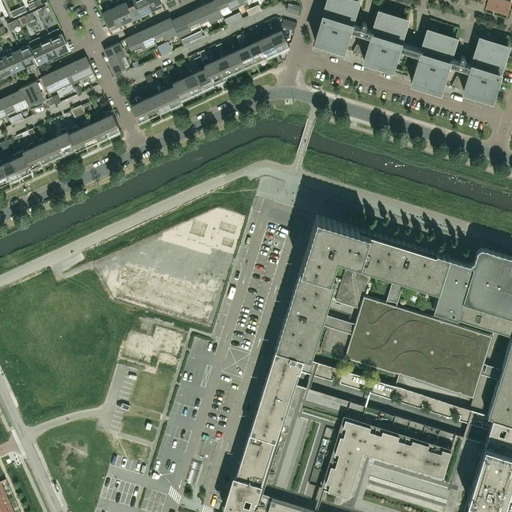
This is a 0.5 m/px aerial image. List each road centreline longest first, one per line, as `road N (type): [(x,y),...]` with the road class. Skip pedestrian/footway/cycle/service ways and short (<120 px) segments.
road 1 (residential): [(505,120),(295,54)]
road 2 (residential): [(495,154),(286,93)]
road 3 (residential): [(139,151),(286,93)]
road 4 (residential): [(0,217),(139,151)]
